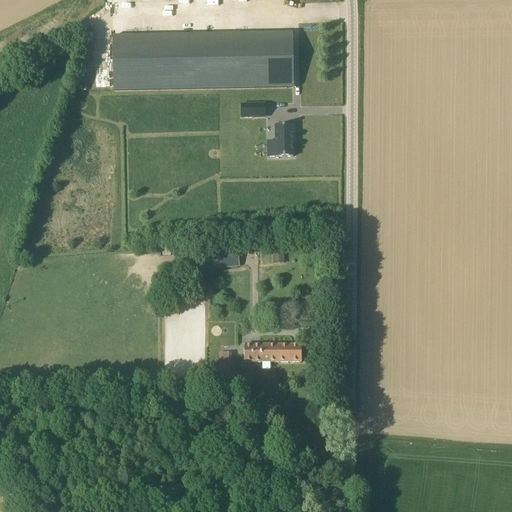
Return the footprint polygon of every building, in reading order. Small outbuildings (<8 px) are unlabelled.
[(293,88),(292,35),(113,39),(115,91),(215,90),(293,88)] [(265,105),(241,105),(241,119),(265,118),(265,105)] [(294,126),(276,127),(276,157),(268,157),(268,158),(276,158),(293,157),(293,135),(295,135),(294,126)] [(238,248),(195,252),(196,271),(240,267),(238,248)] [(284,253),(273,254),(274,264),(285,263),(284,253)] [(301,346),(254,346),(244,346),(245,363),(254,363),(301,363),(301,346)] [(219,360),(219,380),(230,380),(234,380),(234,373),(232,373),(232,369),(231,360),(219,360)] [(177,402),(171,412),(181,419),(187,411),(185,410),(187,408),(177,402)]
